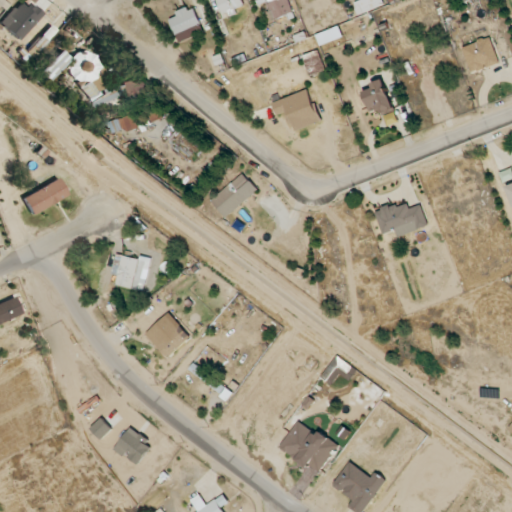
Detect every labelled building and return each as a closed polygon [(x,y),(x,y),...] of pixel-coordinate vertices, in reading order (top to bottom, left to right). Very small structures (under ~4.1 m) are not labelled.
[(5,0),(0,0),(0,5),(0,6),(5,10),(10,3),(5,0)] [(217,0),(224,15),(246,6),(243,0),(217,0)] [(294,12),(289,0),(265,0),(272,20),(294,12)] [(385,7),(382,0),(354,0),(358,14),(385,7)] [(194,7),(169,17),(175,34),(201,24),(194,7)] [(50,25),(55,20),(49,15),(21,44),(27,50),(41,36),(46,41),(56,31),(50,25)] [(180,42),(204,34),(202,26),(177,33),(180,42)] [(317,34),(320,45),(344,38),(340,27),(317,34)] [(462,47),(472,73),(500,63),(490,37),(462,47)] [(125,102),(121,86),(104,90),(93,49),(70,56),(84,110),(105,104),(106,107),(125,102)] [(69,59),(59,50),(38,72),(48,82),(69,59)] [(371,83),(373,89),(365,91),(371,112),(380,110),(382,116),(395,112),(385,79),(371,83)] [(296,131),(321,122),(309,89),(273,102),(278,115),(289,111),(296,131)] [(120,119),(125,133),(139,128),(134,114),(120,119)] [(258,190),(243,173),(212,201),(227,218),(258,190)] [(22,198),(31,215),(68,196),(59,179),(22,198)] [(399,237),(430,226),(422,204),(410,209),(408,203),(398,208),(396,203),(375,211),(385,235),(397,230),(399,237)] [(139,259),(117,254),(112,274),(118,276),(116,285),(144,292),(152,258),(140,255),(139,259)] [(0,323),(22,314),(15,296),(0,302),(0,323)] [(188,340),(177,328),(157,346),(169,358),(188,340)] [(189,371),(230,399),(235,392),(194,364),(189,371)] [(320,431),(318,434),(299,421),(281,448),(319,474),(339,445),(320,431)] [(356,511),(365,511),(387,479),(376,472),(373,477),(350,462),(334,486),(344,493),(343,493),(354,500),(349,507),(356,511)] [(225,511),(222,507),(230,503),(225,495),(207,505),(200,494),(192,500),(199,511),(198,511),(225,511)]
